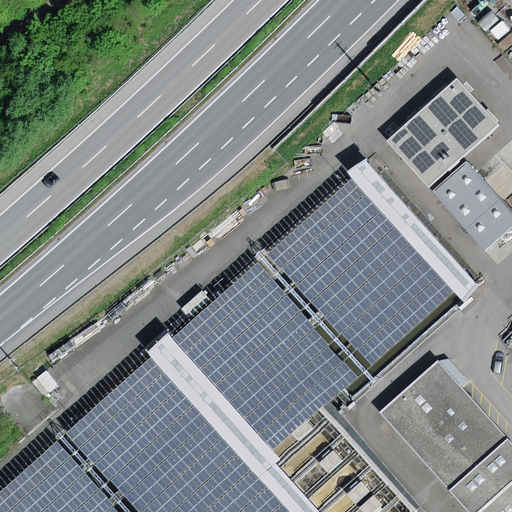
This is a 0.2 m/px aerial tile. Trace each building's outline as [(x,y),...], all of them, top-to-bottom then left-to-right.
[(498,126),(457,79),(387,140),(429,187),(498,126)] [(511,213),(467,163),(434,193),(486,251),(511,227),(511,213)] [(511,511),(511,444),(438,361),(380,413),(469,511),(511,511)] [(290,432),(300,442),(313,430),(302,419),(290,432)] [(334,451),(321,463),(329,472),(342,460),(334,451)] [(361,482),(347,494),(356,504),(370,492),(361,482)] [(373,496),(359,509),(361,511),(374,511),(382,505),(373,496)]
